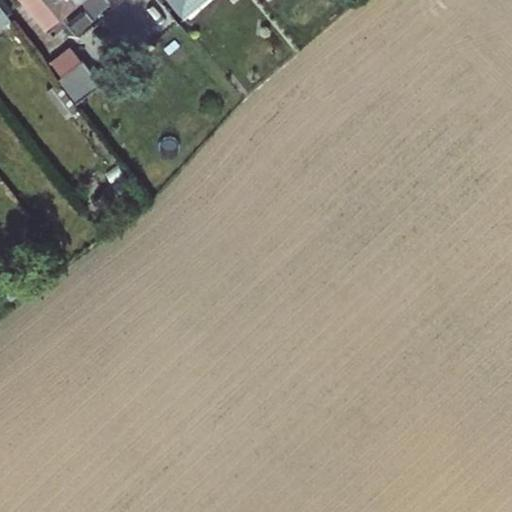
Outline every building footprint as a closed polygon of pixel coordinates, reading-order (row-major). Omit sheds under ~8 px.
[(0,0),(0,21),(1,23),(11,16),(0,0)] [(49,0),(64,18),(82,4),(79,0),(49,0)] [(64,18),(71,27),(104,0),(79,0),(82,4),(64,18)] [(78,107),(57,81),(47,88),(68,115),(78,107)] [(72,91),(80,100),(93,90),(85,81),(72,91)]
